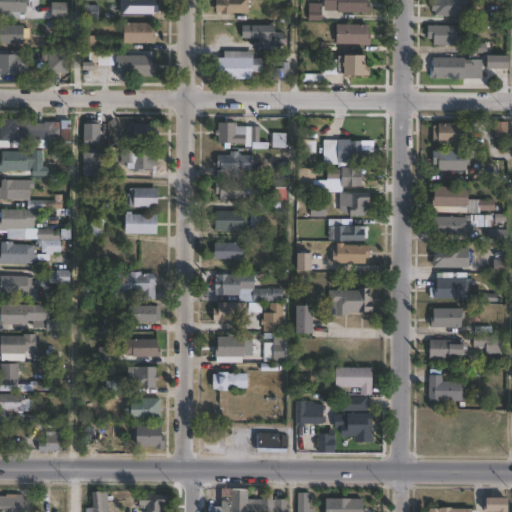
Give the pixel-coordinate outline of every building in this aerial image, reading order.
[(0,0),(26,0),(26,12),(2,12),(2,13),(0,13),(0,0)] [(155,0),(155,12),(151,12),(151,15),(117,15),(117,0),(155,0)] [(246,0),(246,13),(221,13),(221,11),(212,11),(212,0),(246,0)] [(364,0),(364,1),(367,1),(367,13),(334,13),(334,11),(322,11),(322,0),(364,0)] [(457,2),(457,16),(432,16),(432,11),(429,11),(429,1),(433,1),(433,0),(474,0),(474,2),(457,2)] [(66,17),(66,1),(50,1),(50,17),(66,17)] [(320,20),(307,20),(307,2),(320,2),(320,20)] [(94,18),(80,18),(81,5),(94,5),(94,18)] [(150,22),(150,33),(151,33),(151,43),(120,43),(120,22),(150,22)] [(365,23),(365,31),(367,31),(367,45),(358,45),(358,43),(333,43),(333,23),(365,23)] [(274,26),(274,37),(267,37),(267,41),(256,41),(256,38),(248,38),(248,36),(240,36),(240,27),(248,27),(248,25),(274,26)] [(458,39),(458,44),(430,44),(430,39),(425,39),(425,25),(465,25),(465,39),(458,39)] [(22,41),(22,44),(0,44),(0,26),(27,26),(27,41),(22,41)] [(94,50),(81,50),(80,36),(94,35),(94,50)] [(250,51),(250,58),(259,58),(259,72),(248,72),(248,79),(214,79),(214,58),(221,58),(221,50),(250,51)] [(27,75),(0,75),(0,55),(10,55),(10,51),(27,51),(27,75)] [(67,73),(44,73),(44,53),(67,53),(67,73)] [(152,62),(151,76),(141,76),(141,75),(133,74),(133,77),(113,76),(113,62),(111,62),(111,54),(150,55),(150,62),(152,62)] [(359,54),(359,75),(339,75),(339,66),(338,66),(338,62),(339,62),(340,54),(359,54)] [(504,68),(483,68),(482,55),(504,54),(504,68)] [(462,57),(462,59),(480,59),(480,78),(431,78),(431,57),(462,57)] [(286,80),(270,80),(270,61),(286,62),(286,80)] [(28,123),(41,123),(41,122),(57,122),(57,120),(60,120),(60,119),(66,119),(66,120),(67,120),(67,142),(51,142),(51,140),(40,140),(40,139),(11,138),(11,140),(6,140),(6,147),(0,147),(0,118),(12,119),(11,120),(28,120),(28,123)] [(504,136),(492,136),(491,122),(504,121),(504,136)] [(233,123),(233,134),(242,134),(242,144),(214,143),(215,136),(212,136),(212,130),(215,130),(215,122),(233,123)] [(99,144),(81,144),(81,123),(99,123),(99,144)] [(156,124),(156,141),(125,139),(125,125),(130,125),(130,123),(156,124)] [(464,123),(464,144),(434,144),(434,141),(430,141),(430,127),(435,127),(435,123),(464,123)] [(284,133),(284,148),(270,148),(270,132),(284,133)] [(314,153),(298,152),(298,139),(314,139),(314,153)] [(341,139),(341,140),(348,140),(348,141),(360,141),(360,143),(372,143),(373,163),(340,163),(339,160),(329,160),(329,140),(341,139)] [(155,153),(155,165),(150,164),(150,169),(131,169),(131,149),(150,150),(150,153),(155,153)] [(39,150),(39,151),(42,151),(42,155),(40,155),(40,167),(46,167),(46,176),(28,176),(28,170),(4,170),(4,172),(0,172),(0,151),(25,151),(25,156),(29,156),(29,150),(39,150)] [(463,150),(463,155),(466,155),(466,165),(463,165),(463,171),(435,171),(435,165),(430,165),(430,150),(463,150)] [(95,177),(80,177),(79,152),(95,152),(95,177)] [(236,152),(236,155),(250,155),(250,171),(238,171),(238,177),(228,177),(228,171),(218,171),(218,167),(214,167),(214,155),(227,155),(227,152),(236,152)] [(313,168),(297,168),(297,185),(313,185),(313,168)] [(354,168),(354,170),(358,170),(358,185),(354,185),(354,187),(339,187),(339,189),(325,189),(326,169),(338,169),(338,168),(354,168)] [(27,200),(0,200),(0,180),(32,180),(32,187),(27,187),(27,200)] [(241,181),(241,199),(216,199),(216,193),(214,193),(214,181),(241,181)] [(465,207),(429,206),(429,192),(432,192),(432,187),(465,187),(465,207)] [(154,188),(154,208),(130,207),(130,206),(126,206),(126,196),(125,196),(125,194),(127,194),(127,188),(154,188)] [(366,217),(347,217),(347,192),(366,192),(366,217)] [(60,209),(28,209),(28,200),(52,201),(52,199),(60,199),(60,209)] [(38,211),(38,213),(36,213),(36,218),(38,218),(38,221),(36,221),(36,223),(34,223),(34,229),(3,228),(3,231),(0,231),(0,209),(36,210),(36,211),(38,211)] [(241,210),(241,214),(244,214),(244,225),(241,225),(241,230),(212,230),(212,210),(241,210)] [(128,214),(154,215),(153,234),(121,233),(121,214),(123,214),(123,212),(128,212),(128,214)] [(470,218),(469,236),(433,235),(433,228),(429,228),(429,217),(470,218)] [(102,219),(101,237),(87,236),(88,219),(102,219)] [(350,219),(350,226),(365,226),(365,238),(361,238),(361,241),(331,241),(331,240),(326,240),(326,219),(350,219)] [(67,229),(67,239),(34,240),(34,229),(50,229),(50,231),(57,231),(57,229),(67,229)] [(504,230),(504,243),(485,243),(485,229),(504,230)] [(46,261),(32,261),(31,245),(31,240),(57,240),(57,245),(57,252),(49,252),(49,255),(46,255),(46,261)] [(0,242),(10,242),(10,244),(31,244),(31,245),(31,254),(30,254),(30,264),(0,264),(0,242)] [(242,259),(212,259),(212,247),(212,243),(242,242),(242,247),(242,259)] [(367,248),(367,258),(362,258),(362,264),(329,263),(329,250),(333,250),(333,248),(333,243),(342,243),(341,244),(343,244),(343,245),(367,246),(367,248)] [(466,249),(465,268),(430,267),(430,248),(466,249)] [(310,253),(309,271),(295,271),(295,253),(310,253)] [(67,271),(67,285),(53,284),(45,284),(45,271),(53,271),(53,270),(67,271)] [(139,272),(139,273),(154,273),(154,285),(153,285),(153,299),(139,299),(139,294),(111,294),(111,274),(127,274),(127,272),(139,272)] [(465,273),(465,278),(470,278),(470,280),(472,280),(472,283),(476,283),(476,294),(468,294),(468,301),(457,301),(457,299),(431,299),(431,297),(427,297),(427,288),(430,288),(430,287),(432,287),(432,278),(440,278),(440,273),(465,273)] [(252,275),(252,289),(280,288),(281,300),(271,300),(271,302),(236,303),(236,295),(213,295),(213,275),(252,275)] [(30,277),(29,294),(25,294),(25,297),(0,296),(0,276),(24,276),(24,277),(30,277)] [(90,300),(77,301),(76,286),(90,286),(90,300)] [(366,288),(366,298),(370,298),(370,312),(346,312),(346,315),(326,315),(326,290),(356,291),(356,288),(366,288)] [(243,303),(243,323),(235,323),(235,325),(219,325),(219,322),(209,322),(209,309),(215,309),(215,303),(243,303)] [(0,304),(39,305),(39,306),(47,307),(47,318),(57,318),(57,332),(43,332),(43,329),(30,328),(30,321),(25,321),(25,325),(1,324),(1,326),(0,326),(0,304)] [(153,306),(153,307),(158,307),(159,321),(154,321),(154,323),(126,324),(126,316),(125,316),(125,306),(153,306)] [(309,306),(308,334),(294,334),(291,333),(292,306),(294,306),(309,306)] [(443,329),(428,329),(428,322),(431,322),(431,309),(461,309),(461,327),(443,327),(443,329)] [(280,313),(281,332),(260,332),(260,325),(258,325),(258,320),(260,320),(260,313),(280,313)] [(272,333),(272,335),(282,335),(282,342),(285,342),(285,360),(282,360),(282,361),(271,361),(262,361),(262,333),(272,333)] [(34,334),(34,351),(22,351),(22,354),(19,354),(18,360),(0,359),(0,336),(21,337),(21,334),(34,334)] [(241,337),(241,338),(248,338),(248,343),(249,343),(249,356),(242,356),(242,358),(241,358),(241,363),(213,363),(213,358),(212,358),(212,337),(241,337)] [(499,355),(483,355),(483,342),(484,342),(484,337),(499,337),(499,355)] [(154,339),(154,347),(157,347),(157,357),(120,357),(120,340),(154,339)] [(462,340),(462,341),(464,341),(464,345),(466,345),(466,356),(461,356),(461,361),(440,360),(440,359),(437,359),(437,361),(435,361),(435,359),(428,359),(428,340),(462,340)] [(110,361),(97,361),(97,346),(110,346),(110,361)] [(44,362),(32,361),(32,353),(44,353),(44,350),(52,350),(52,360),(44,360),(44,362)] [(0,363),(15,364),(15,382),(12,382),(12,386),(0,386),(0,363)] [(154,367),(154,375),(155,375),(155,380),(154,380),(154,388),(130,388),(131,367),(154,367)] [(369,368),(369,395),(358,395),(358,388),(332,388),(333,367),(369,368)] [(440,369),(440,381),(458,381),(458,384),(462,384),(462,401),(458,401),(458,402),(426,402),(427,375),(428,375),(428,369),(440,369)] [(226,372),(226,374),(244,374),(244,388),(241,388),(241,389),(226,389),(226,391),(215,391),(215,390),(209,390),(209,374),(214,374),(214,372),(226,372)] [(118,381),(118,393),(102,394),(102,391),(98,391),(98,381),(102,381),(118,381)] [(28,394),(27,405),(24,405),(24,411),(1,410),(1,402),(3,402),(3,394),(28,394)] [(365,410),(339,410),(339,397),(365,397),(365,410)] [(158,418),(123,418),(123,403),(138,403),(138,398),(157,398),(158,418)] [(311,401),(311,404),(321,404),(321,416),(324,416),(324,423),(320,423),(320,424),(318,424),(302,424),(302,427),(295,427),(294,427),(294,401),(295,401),(311,401)] [(368,413),(368,421),(369,442),(352,443),(352,437),(336,437),(335,417),(339,417),(339,415),(343,415),(343,414),(368,413)] [(158,426),(158,435),(161,435),(161,450),(152,450),(152,447),(133,447),(133,426),(158,426)] [(332,453),(315,453),(315,452),(315,434),(317,434),(326,433),(326,429),(331,429),(332,453)] [(59,432),(59,452),(57,452),(57,453),(53,453),(53,452),(45,452),(45,450),(42,450),(42,442),(46,442),(46,432),(59,432)] [(285,435),(285,449),(253,449),(253,435),(285,435)] [(245,490),(245,500),(259,500),(259,495),(270,495),(270,500),(286,500),(286,511),(208,511),(208,507),(217,507),(218,496),(227,496),(228,490),(245,490)] [(107,511),(84,511),(84,509),(93,508),(91,492),(105,491),(107,511)] [(308,494),(307,511),(293,511),(294,497),(294,493),(308,494)] [(21,494),(21,500),(27,500),(27,511),(0,511),(0,496),(3,497),(3,494),(21,494)] [(158,505),(157,511),(141,511),(142,506),(133,506),(133,496),(165,497),(165,505),(158,505)] [(503,499),(503,511),(479,511),(480,508),(482,508),(482,498),(503,499)] [(349,499),(349,505),(355,505),(355,511),(323,511),(323,499),(349,499)]
